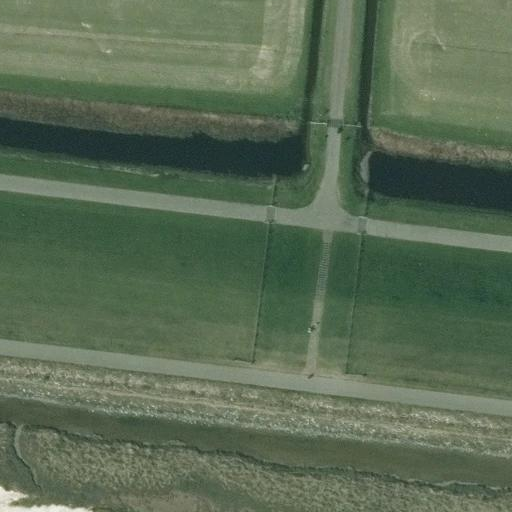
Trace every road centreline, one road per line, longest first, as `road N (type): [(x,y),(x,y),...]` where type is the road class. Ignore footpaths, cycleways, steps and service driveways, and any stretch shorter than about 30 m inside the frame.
road 1 (unclassified): [(0,363),(511,425)]
road 2 (unclassified): [(328,231),(0,190)]
road 3 (unclassified): [(328,231),(345,0)]
road 4 (unclassified): [(511,253),(328,231)]
